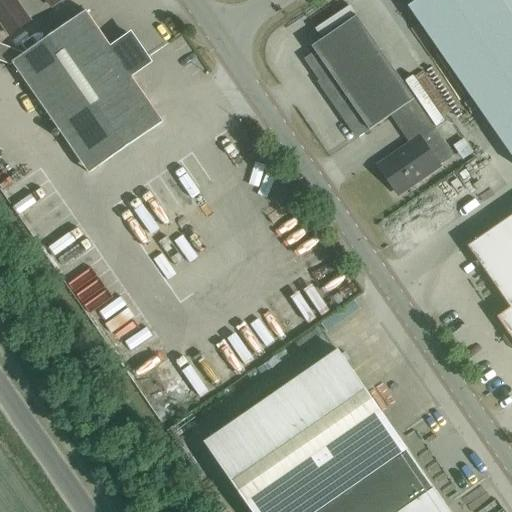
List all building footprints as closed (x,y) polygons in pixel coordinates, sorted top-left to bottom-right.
[(0,0),(0,24),(10,38),(33,22),(17,0),(0,0)] [(511,0),(418,0),(409,7),(511,156),(511,0)] [(13,64),(69,147),(145,96),(131,76),(150,63),(131,36),(113,49),(86,12),(22,56),(0,44),(0,62),(9,67),(13,64)] [(415,100),(357,17),(312,48),(316,53),(305,60),(359,138),(391,116),(415,100)] [(167,129),(145,96),(69,147),(92,180),(167,129)] [(441,166),(454,157),(415,100),(391,116),(410,144),(378,166),(399,196),(416,184),(411,177),(422,169),(428,176),(441,167),(441,166)] [(204,163),(218,192),(227,187),(213,158),(204,163)] [(511,216),(468,247),(511,308),(497,318),(511,338),(511,216)] [(449,511),(338,351),(205,443),(252,511),(449,511)] [(414,407),(423,401),(391,356),(382,362),(414,407)]
